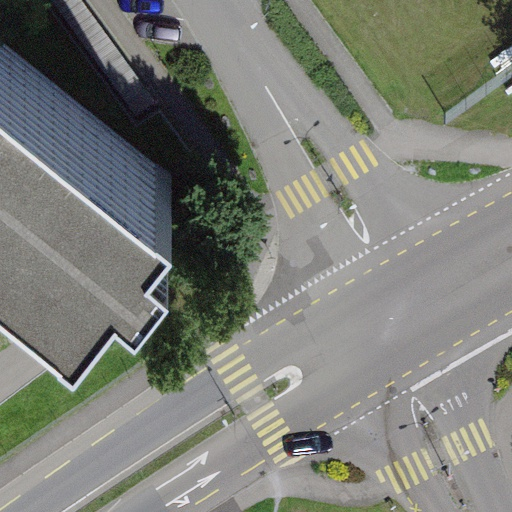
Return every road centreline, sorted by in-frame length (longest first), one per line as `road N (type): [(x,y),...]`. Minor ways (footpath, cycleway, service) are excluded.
road 1 (secondary): [(383,288),(237,373),(33,511)]
road 2 (residential): [(206,0),(328,180),(371,250),(383,288)]
road 3 (secondary): [(149,511),(402,352)]
road 4 (residential): [(475,511),(440,456),(402,352)]
road 5 (secondary): [(511,214),(383,288)]
road 6 (secondary): [(402,352),(511,289)]
